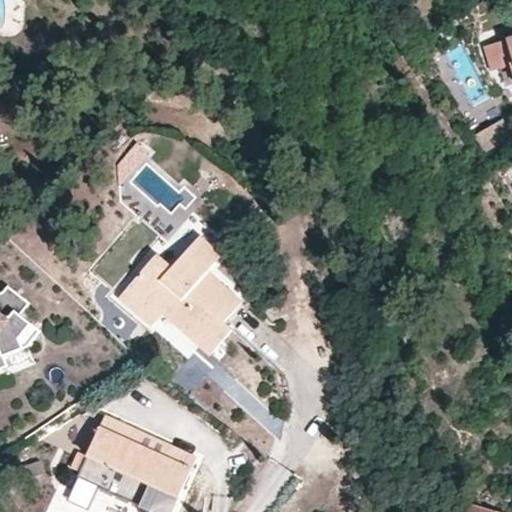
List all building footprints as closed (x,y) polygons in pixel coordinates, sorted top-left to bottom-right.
[(511,62),(511,58),(506,41),(496,44),(503,65),(509,64),(511,62)] [(503,120),(475,130),(482,152),(511,142),(503,120)] [(157,252),(117,300),(150,328),(161,316),(208,354),(232,329),(224,322),(241,300),(208,271),(221,254),(199,236),(186,252),(173,266),(157,252)] [(186,252),(169,238),(157,252),(173,266),(186,252)] [(0,370),(10,366),(6,356),(29,345),(38,326),(15,315),(20,302),(0,291),(0,370)] [(36,359),(29,345),(6,356),(10,366),(13,371),(36,359)] [(105,416),(86,457),(79,473),(76,481),(148,511),(171,511),(196,459),(105,416)] [(79,473),(86,457),(78,453),(70,468),(79,473)] [(505,511),(510,499),(477,490),(469,511),(505,511)]
